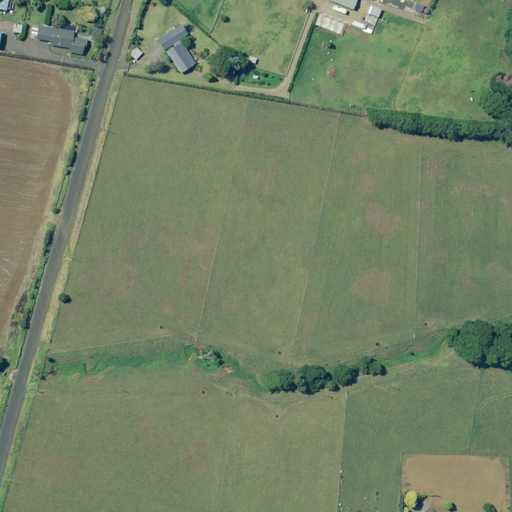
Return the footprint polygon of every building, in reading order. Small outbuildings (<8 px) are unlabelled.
[(356,0),(330,0),(330,1),(352,10),(356,0)] [(415,2),(412,10),(422,13),(424,6),(415,2)] [(380,10),(372,7),(369,14),(377,18),(380,10)] [(32,25),(31,36),(36,37),(36,39),(51,42),(50,45),(69,49),(68,53),(82,55),(85,40),(72,37),(73,32),(32,25)] [(188,35),(183,26),(158,40),(163,49),(188,35)] [(101,30),(92,28),(90,36),(99,38),(101,30)] [(195,64),(180,43),(166,53),(180,74),(195,64)] [(142,53),(137,48),(130,55),(135,60),(142,53)]
